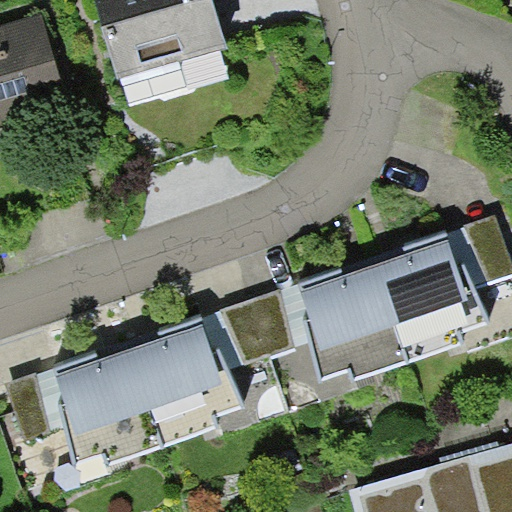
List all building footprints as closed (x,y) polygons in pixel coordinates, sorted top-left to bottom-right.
[(104,0),(133,105),(187,90),(179,61),(235,46),(222,0),(104,0)] [(43,16),(0,28),(0,124),(68,105),(43,16)] [(511,238),(504,215),(15,386),(33,438),(72,424),(83,456),(115,445),(121,462),(224,426),(219,413),(244,404),(233,372),(316,343),(329,380),(356,371),(360,384),(424,362),(409,318),(511,282),(511,238)] [(511,511),(511,443),(472,455),(488,511),(511,511)] [(488,511),(472,455),(350,490),(356,511),(488,511)]
